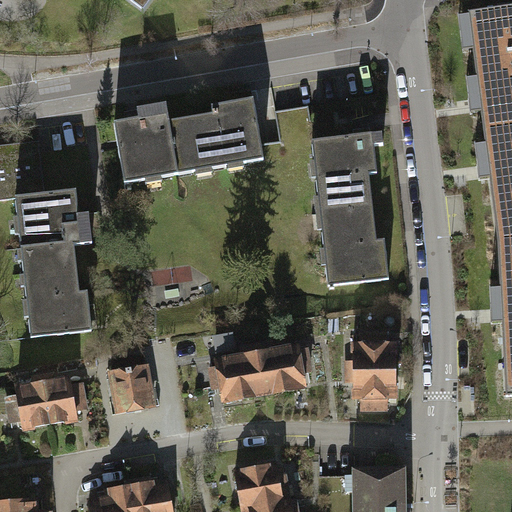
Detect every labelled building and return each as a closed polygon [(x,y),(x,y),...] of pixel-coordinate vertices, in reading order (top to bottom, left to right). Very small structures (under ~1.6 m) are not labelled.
[(124,0),(144,15),(155,0),(124,0)] [(511,6),(497,8),(497,10),(469,14),(481,107),(486,145),(510,142),(508,130),(511,130),(511,6)] [(266,143),(279,142),(276,92),(263,93),(266,143)] [(133,119),(109,123),(119,183),(224,167),(223,161),(236,159),(237,163),(258,160),(249,100),(207,106),(210,122),(165,129),(162,105),(132,110),(133,119)] [(511,130),(508,130),(510,142),(486,145),(489,168),(497,235),(511,233),(511,130)] [(379,144),(378,133),(308,141),(311,162),(317,161),(319,176),(312,177),(314,198),(320,198),(324,227),(317,228),(320,252),(326,251),(327,264),(321,265),(324,286),(385,279),(380,239),(365,241),(357,174),(373,172),(369,145),(379,144)] [(0,198),(10,197),(39,194),(33,141),(0,144),(0,198)] [(72,190),(39,194),(10,197),(27,338),(87,331),(82,291),(68,292),(62,246),(89,243),(86,213),(75,214),(72,190)] [(502,396),(511,395),(511,233),(497,235),(499,312),(502,396)] [(373,333),(357,333),(357,343),(349,344),(349,362),(342,362),(342,376),(350,376),(350,397),(357,397),(357,410),(375,409),(375,402),(381,402),(381,398),(391,398),(391,344),(380,344),(380,340),(373,340),(373,333)] [(261,343),(251,345),(260,394),(301,387),(297,366),(306,365),(303,349),(293,351),(293,346),(263,351),(261,343)] [(217,402),(260,394),(251,345),(241,347),(242,354),(211,360),(212,367),(203,368),(206,382),(213,381),(217,402)] [(141,366),(107,372),(113,406),(135,402),(136,409),(155,406),(153,397),(146,398),(141,366)] [(13,395),(1,397),(4,414),(11,413),(12,421),(17,420),(19,428),(72,419),(70,411),(75,410),(74,402),(80,401),(77,384),(66,386),(65,378),(42,382),(41,375),(28,377),(29,384),(12,387),(13,395)] [(238,510),(244,509),(285,501),(281,480),(274,481),(271,464),(231,471),(238,510)] [(399,511),(400,471),(351,470),(350,511),(399,511)] [(122,481),(123,486),(126,511),(167,511),(163,481),(142,484),(141,477),(122,481)] [(126,511),(123,486),(104,489),(105,499),(85,502),(86,511),(126,511)] [(31,500),(0,501),(0,511),(40,511),(32,511),(31,500)] [(293,511),(291,500),(285,501),(244,509),(244,511),(293,511)]
